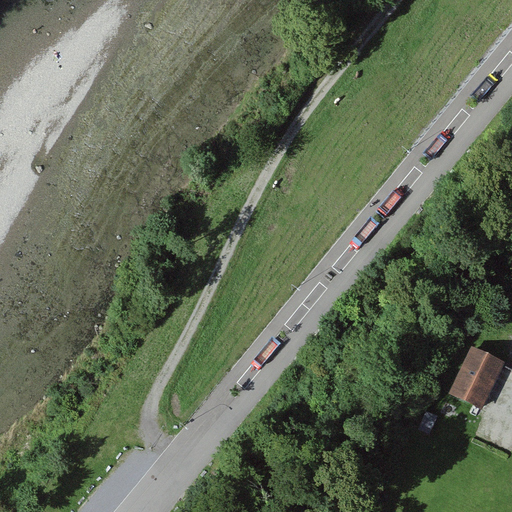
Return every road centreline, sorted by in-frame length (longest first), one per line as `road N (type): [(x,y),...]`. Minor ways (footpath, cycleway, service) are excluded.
road 1 (track): [(169,451),(152,411),(159,390),(263,185),(393,0)]
road 2 (unclassified): [(511,76),(187,465)]
